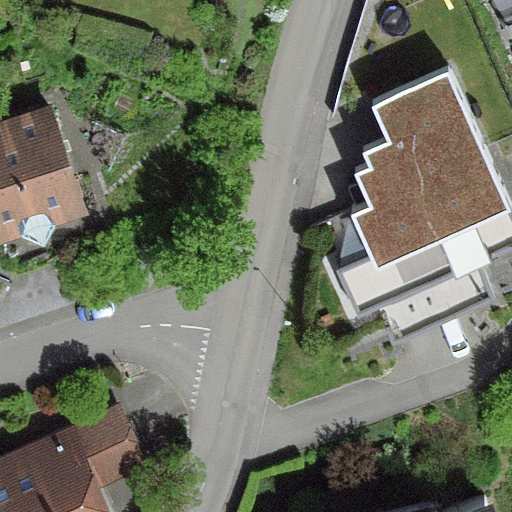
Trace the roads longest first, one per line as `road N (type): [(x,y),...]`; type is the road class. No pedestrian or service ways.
road 1 (residential): [(247,324),(296,90),(324,0)]
road 2 (residential): [(0,364),(141,320),(180,315),(247,324)]
road 3 (residential): [(198,511),(247,324)]
